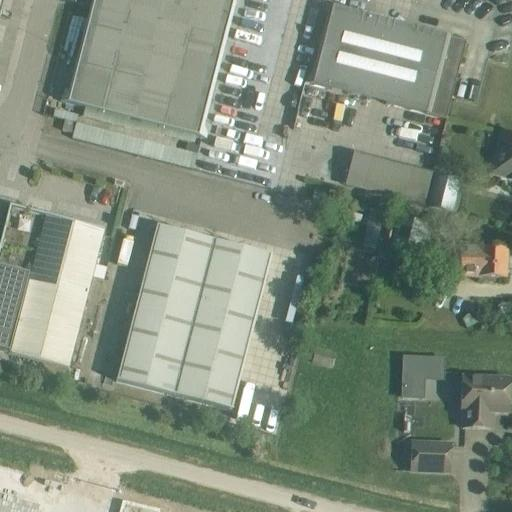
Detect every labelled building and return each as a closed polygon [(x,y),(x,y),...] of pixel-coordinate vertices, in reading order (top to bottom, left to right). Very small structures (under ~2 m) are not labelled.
[(92,0),(87,20),(65,105),(201,139),(236,0),(92,0)] [(309,86),(427,116),(446,121),(466,43),(330,8),(309,86)] [(75,124),(64,122),(62,132),(72,134),(75,124)] [(492,175),(511,180),(511,138),(502,136),(492,175)] [(186,144),(184,153),(196,156),(198,147),(186,144)] [(352,157),(348,171),(344,188),(424,208),(432,177),(352,157)] [(434,177),(426,209),(452,215),(460,184),(434,177)] [(351,202),(350,210),(365,213),(366,205),(351,202)] [(0,352),(11,356),(69,371),(104,234),(46,219),(9,209),(0,244),(0,352)] [(369,210),(362,248),(375,250),(382,212),(369,210)] [(349,213),(346,223),(359,227),(362,216),(349,213)] [(400,219),(390,252),(418,259),(421,245),(426,247),(432,227),(400,219)] [(174,398),(214,243),(156,228),(116,383),(174,398)] [(214,243),(174,398),(232,413),(272,258),(214,243)] [(484,279),(484,283),(495,283),(495,280),(506,280),(507,251),(449,249),(448,273),(474,274),(474,279),(484,279)] [(285,323),(281,337),(301,342),(304,328),(292,325),(285,323)] [(354,363),(318,353),(297,429),(334,439),(354,363)] [(400,399),(422,400),(423,381),(441,382),(442,357),(401,356),(400,399)] [(461,413),(463,413),(463,429),(491,430),(492,414),(509,414),(510,381),(462,379),(461,413)] [(411,473),(449,474),(450,446),(412,444),(411,473)]
